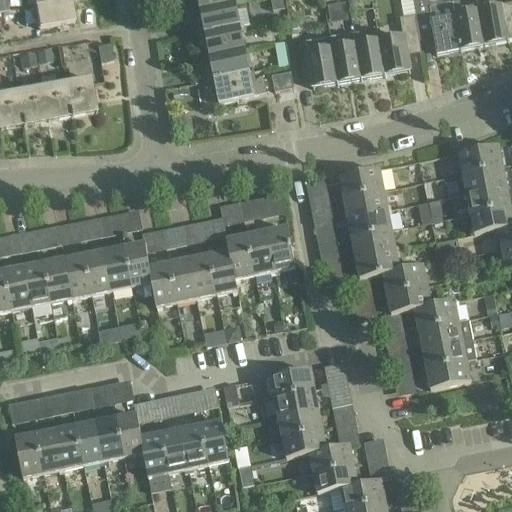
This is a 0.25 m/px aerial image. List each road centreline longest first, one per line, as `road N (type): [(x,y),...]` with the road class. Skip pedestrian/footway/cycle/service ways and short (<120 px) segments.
road 1 (residential): [(0,394),(130,369),(159,391),(337,353)]
road 2 (residential): [(288,154),(382,136),(511,94)]
road 3 (residential): [(337,353),(288,154)]
road 4 (residential): [(152,177),(131,0)]
road 5 (residential): [(433,472),(379,426),(365,363),(337,353)]
road 6 (residential): [(0,183),(152,177)]
road 7 (residential): [(152,177),(288,154)]
